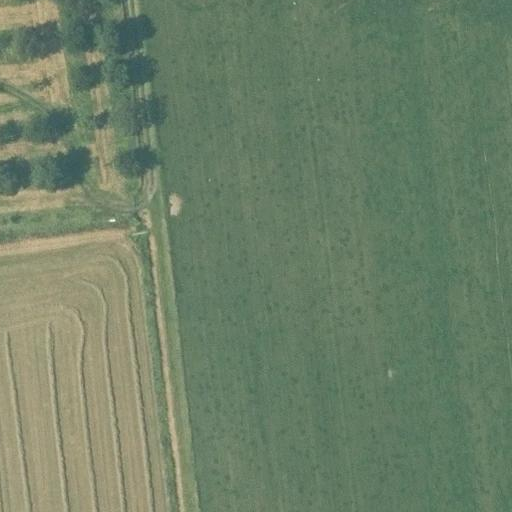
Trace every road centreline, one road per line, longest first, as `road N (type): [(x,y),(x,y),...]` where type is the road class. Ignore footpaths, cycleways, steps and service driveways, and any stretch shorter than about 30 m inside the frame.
road 1 (track): [(158,238),(190,511)]
road 2 (track): [(131,0),(158,238)]
